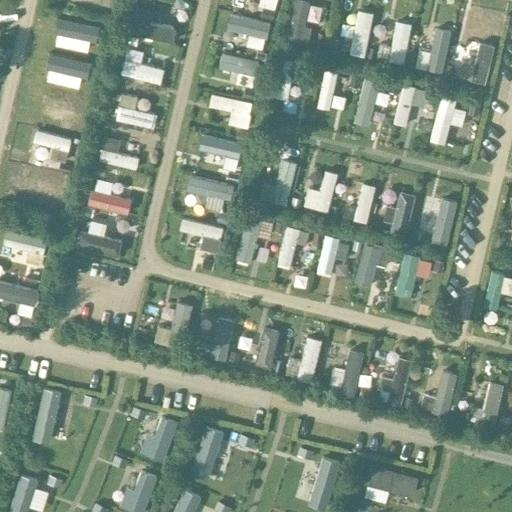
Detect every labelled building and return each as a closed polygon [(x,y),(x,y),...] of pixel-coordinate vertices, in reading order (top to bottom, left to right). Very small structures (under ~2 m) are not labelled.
[(299,0),(288,32),(306,38),(310,27),(316,30),(325,5),(311,0),(299,0)] [(354,7),(349,51),(370,53),(374,9),(354,7)] [(233,10),(229,27),(270,37),(274,20),(233,10)] [(99,35),(102,22),(67,12),(63,26),(99,35)] [(176,38),(178,17),(147,14),(145,35),(176,38)] [(400,20),(396,35),(386,33),(382,48),(393,50),(391,58),(405,62),(414,23),(400,20)] [(435,27),(432,70),(449,71),(451,28),(435,27)] [(498,46),(471,37),(460,75),(486,83),(498,46)] [(130,44),(121,72),(162,84),(167,67),(143,60),(147,49),(130,44)] [(74,79),(89,82),(94,55),(56,48),(53,62),(76,67),(74,79)] [(223,52),(221,67),(232,68),(230,82),(256,85),(260,57),(223,52)] [(292,96),(297,58),(283,56),(277,94),(292,96)] [(335,89),(349,90),(350,71),(321,69),(319,105),(334,106),(335,89)] [(376,98),(385,101),(390,83),(365,76),(354,117),(370,121),(376,98)] [(400,83),(396,121),(410,123),(412,101),(428,103),(429,86),(400,83)] [(47,86),(42,101),(81,114),(86,100),(47,86)] [(154,126),(158,112),(138,107),(140,95),(125,91),(122,105),(115,103),(112,117),(154,126)] [(232,123),(250,126),(255,99),(213,92),(211,105),(234,108),(232,123)] [(465,126),(468,102),(439,97),(433,139),(450,141),(452,124),(465,126)] [(55,121),(75,121),(76,110),(56,109),(55,121)] [(38,128),(34,140),(70,150),(73,137),(38,128)] [(198,153),(238,166),(246,143),(206,130),(198,153)] [(101,160),(140,167),(143,154),(104,147),(101,160)] [(264,181),(260,197),(287,205),(299,161),(282,156),(275,184),(264,181)] [(24,188),(63,198),(68,175),(29,165),(24,188)] [(305,205),(332,209),(339,171),(325,168),(321,189),(308,187),(305,205)] [(213,205),(228,210),(236,186),(194,173),(190,186),(217,194),(213,205)] [(364,180),(355,219),(369,222),(378,184),(364,180)] [(91,188),(89,205),(134,210),(136,194),(91,188)] [(382,224),(406,231),(417,192),(405,188),(399,206),(388,203),(382,224)] [(438,221),(424,219),(421,239),(448,243),(454,201),(441,199),(438,221)] [(275,223),(251,213),(235,255),(251,261),(262,233),(270,236),(275,223)] [(181,228),(204,234),(201,245),(218,250),(225,227),(184,215),(181,228)] [(122,254),(125,238),(101,233),(103,226),(89,223),(84,245),(122,254)] [(4,243),(47,251),(50,235),(8,227),(4,243)] [(334,273),(340,251),(349,253),(353,239),(327,232),(317,269),(334,273)] [(374,284),(381,261),(387,263),(392,247),(367,239),(355,279),(374,284)] [(406,250),(396,291),(413,295),(423,254),(406,250)] [(485,304),(499,307),(503,291),(511,293),(511,273),(492,270),(485,304)] [(36,315),(43,289),(0,277),(0,293),(23,299),(20,311),(36,315)] [(454,286),(452,296),(467,300),(470,290),(454,286)] [(173,326),(159,324),(157,341),(188,346),(195,302),(177,299),(173,326)] [(229,358),(237,319),(214,314),(206,353),(229,358)] [(267,325),(256,361),(273,366),(284,330),(267,325)] [(299,378),(316,381),(324,337),(307,334),(299,378)] [(352,346),(348,368),(336,366),(332,387),(359,392),(367,349),(352,346)] [(401,353),(395,377),(384,375),(378,398),(405,404),(416,357),(401,353)] [(445,367),(437,394),(426,391),(422,407),(448,415),(461,371),(445,367)] [(498,423),(508,382),(484,377),(475,418),(498,423)] [(0,427),(5,429),(15,387),(0,384),(0,427)] [(53,441),(65,390),(44,385),(32,436),(53,441)] [(166,458),(182,421),(162,412),(146,450),(166,458)] [(212,477),(228,430),(206,423),(191,470),(212,477)] [(325,454),(310,502),(329,508),(344,460),(325,454)] [(421,495),(425,471),(371,464),(366,496),(390,500),(391,491),(421,495)] [(145,468),(138,488),(131,485),(123,504),(145,511),(146,511),(161,474),(145,468)] [(28,511),(32,504),(45,508),(53,485),(21,473),(7,511),(28,511)] [(184,485),(171,511),(196,511),(205,495),(184,485)]
